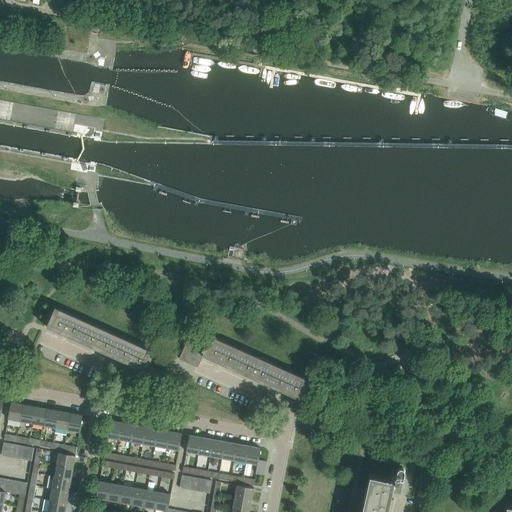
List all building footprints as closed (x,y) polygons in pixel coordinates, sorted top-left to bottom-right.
[(73,127),(75,113),(21,104),(18,119),(73,127)] [(67,335),(80,341),(88,323),(55,308),(47,327),(48,326),(61,332),(60,333),(66,336),(67,335)] [(121,337),(88,323),(80,341),(94,347),(93,348),(99,351),(100,350),(113,356),(121,337)] [(179,359),(198,367),(203,356),(202,355),(209,341),(192,334),(191,338),(189,337),(179,359)] [(222,363),(236,369),(244,351),(211,336),(209,341),(202,355),(203,356),(203,355),(216,360),(216,362),(222,364),(222,363)] [(154,352),(121,337),(113,356),(126,362),(126,363),(132,366),(133,364),(145,370),(145,371),(146,372),(154,352)] [(277,366),(244,351),(236,369),(249,375),(249,376),(255,379),(255,378),(269,384),(277,366)] [(310,381),(277,366),(269,384),(282,390),(281,391),(288,394),(288,393),(301,399),(300,400),(301,400),(310,381)] [(8,419),(20,421),(23,404),(11,402),(8,419)] [(35,407),(23,404),(20,421),(32,423),(35,407)] [(47,409),(35,407),(32,423),(44,425),(47,409)] [(59,411),(47,409),(44,425),(56,427),(59,411)] [(70,413),(59,411),(56,427),(67,430),(70,413)] [(83,415),(70,413),(67,430),(79,432),(80,432),(83,415)] [(122,423),(110,420),(107,437),(108,437),(119,439),(122,423)] [(122,423),(119,439),(131,441),(134,425),(122,423)] [(146,427),(134,425),(131,441),(143,444),(146,427)] [(158,429),(146,427),(143,444),(155,446),(158,429)] [(170,431),(158,429),(155,446),(167,448),(170,431)] [(182,433),(170,431),(167,448),(179,450),(182,433)] [(189,435),(186,451),(198,454),(201,437),(189,435)] [(213,439),(201,437),(198,454),(210,456),(213,439)] [(222,458),(225,441),(213,439),(210,456),(222,458)] [(237,444),(225,441),(222,458),(234,460),(237,444)] [(8,456),(10,443),(4,442),(1,455),(8,456)] [(16,444),(10,443),(8,456),(13,457),(16,444)] [(22,445),(16,444),(13,457),(19,458),(22,445)] [(246,462),(249,446),(237,444),(234,460),(246,462)] [(28,446),(22,445),(19,458),(25,459),(28,446)] [(34,448),(28,446),(25,459),(32,461),(34,448)] [(255,473),(256,473),(264,475),(267,461),(259,460),(261,448),(249,446),(246,462),(257,464),(255,473)] [(73,468),(75,455),(59,452),(56,464),(73,468)] [(71,479),(73,468),(56,464),(54,476),(71,479)] [(396,473),(393,473),(391,481),(370,477),(362,511),(384,511),(389,492),(400,494),(405,472),(405,471),(405,470),(404,469),(404,468),(403,468),(403,467),(402,467),(401,467),(399,467),(399,468),(398,468),(397,469),(397,470),(396,473)] [(49,475),(47,487),(52,488),(69,491),(71,479),(54,476),(49,475)] [(186,489),(188,476),(182,475),(179,488),(186,489)] [(192,490),(194,477),(188,476),(186,489),(192,490)] [(198,491),(200,478),(194,477),(192,490),(198,491)] [(9,479),(2,478),(0,491),(6,492),(9,479)] [(167,478),(165,486),(172,487),(173,479),(167,478)] [(198,491),(204,492),(206,479),(200,478),(198,491)] [(15,480),(9,479),(6,492),(13,493),(15,480)] [(204,492),(210,493),(212,480),(206,479),(204,492)] [(21,481),(15,480),(13,493),(19,494),(21,481)] [(28,483),(21,481),(19,494),(20,494),(25,495),(28,483)] [(96,498),(108,500),(111,483),(99,481),(96,498)] [(120,502),(123,485),(111,483),(108,500),(120,502)] [(120,502),(132,504),(135,488),(123,485),(120,502)] [(251,500),(254,488),(237,485),(235,497),(251,500)] [(67,503),(69,491),(52,488),(50,500),(67,503)] [(144,506),(147,490),(135,488),(132,504),(144,506)] [(144,506),(155,509),(159,492),(147,490),(144,506)] [(168,508),(171,494),(159,492),(155,509),(167,511),(168,508)] [(249,511),(251,500),(235,497),(233,509),(249,511)] [(64,511),(67,503),(50,500),(47,511),(64,511)]
